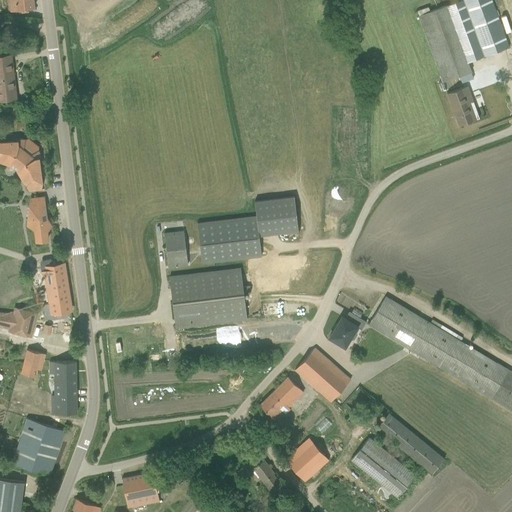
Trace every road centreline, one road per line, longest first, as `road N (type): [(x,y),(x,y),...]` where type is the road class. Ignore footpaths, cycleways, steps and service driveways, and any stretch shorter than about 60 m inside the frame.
road 1 (tertiary): [(72,474),(93,387),(47,0)]
road 2 (unclassified): [(511,130),(393,175),(372,195),(318,317),(238,420)]
road 3 (unclassified): [(238,420),(191,445),(72,474)]
road 4 (unclassified): [(318,511),(238,420)]
